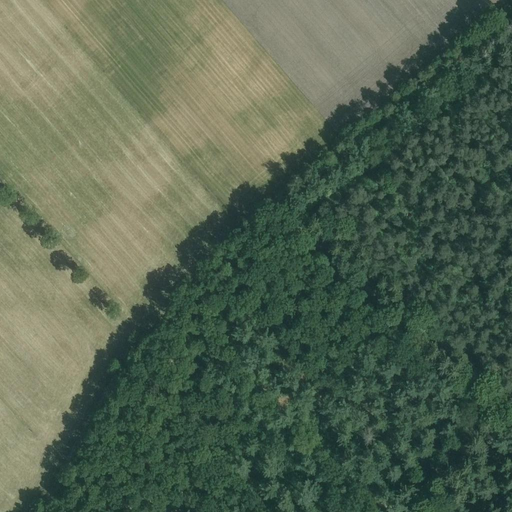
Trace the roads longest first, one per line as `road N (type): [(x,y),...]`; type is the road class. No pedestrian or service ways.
road 1 (track): [(284,202),(511,15)]
road 2 (track): [(323,246),(464,386)]
road 3 (track): [(408,511),(472,427),(464,386)]
